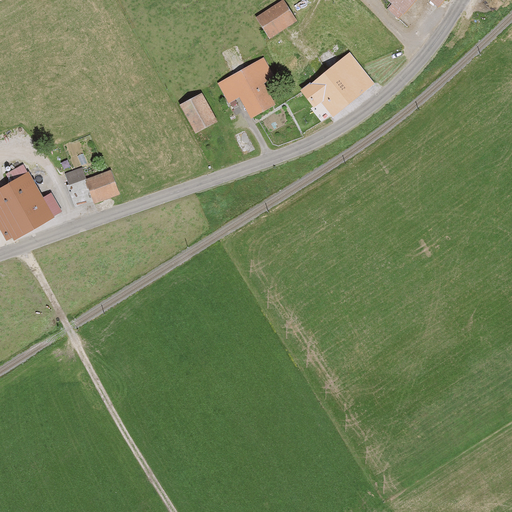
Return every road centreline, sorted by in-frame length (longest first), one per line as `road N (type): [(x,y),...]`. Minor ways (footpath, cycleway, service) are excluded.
road 1 (tertiary): [(0,254),(337,128),(414,67),(462,0)]
road 2 (track): [(23,246),(173,511)]
